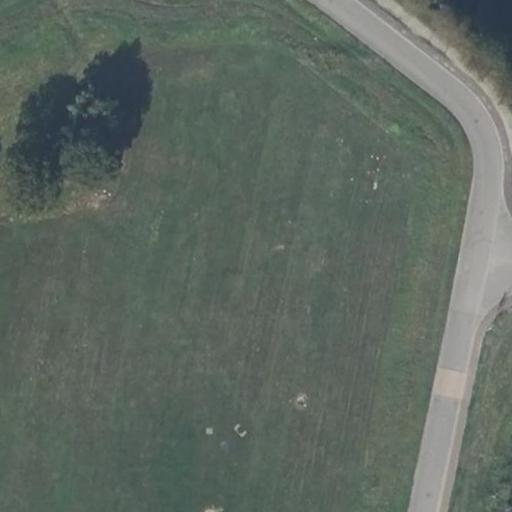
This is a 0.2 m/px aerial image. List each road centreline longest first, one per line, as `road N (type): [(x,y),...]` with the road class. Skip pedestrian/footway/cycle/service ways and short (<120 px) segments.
road 1 (tertiary): [(477,259),(491,170),(477,122),(332,0)]
road 2 (tertiary): [(427,511),(477,259)]
